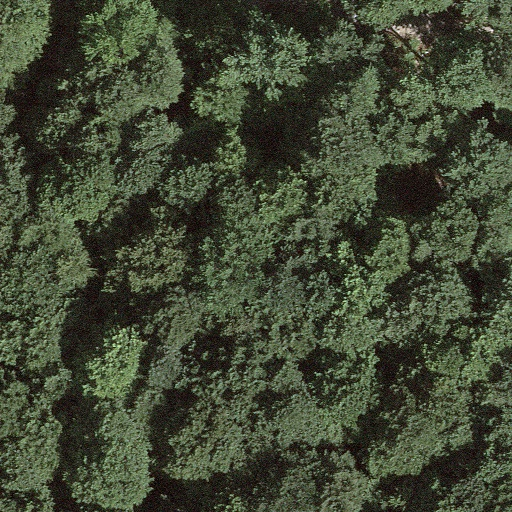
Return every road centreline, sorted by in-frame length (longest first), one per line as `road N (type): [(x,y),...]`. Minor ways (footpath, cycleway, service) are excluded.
road 1 (track): [(176,511),(154,391),(16,88),(38,0)]
road 2 (track): [(310,0),(511,49)]
